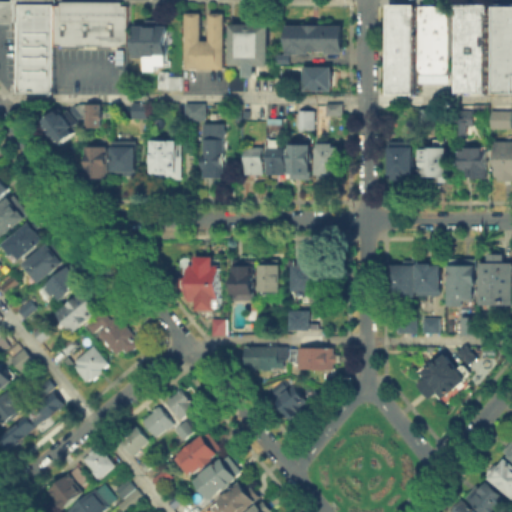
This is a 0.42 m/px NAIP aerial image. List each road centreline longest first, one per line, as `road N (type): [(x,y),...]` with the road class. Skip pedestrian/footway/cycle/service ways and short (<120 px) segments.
road 1 (residential): [(0,113),(290,470)]
road 2 (residential): [(93,230),(112,219),(511,220)]
road 3 (residential): [(366,0),(365,384)]
road 4 (residential): [(0,493),(187,346)]
